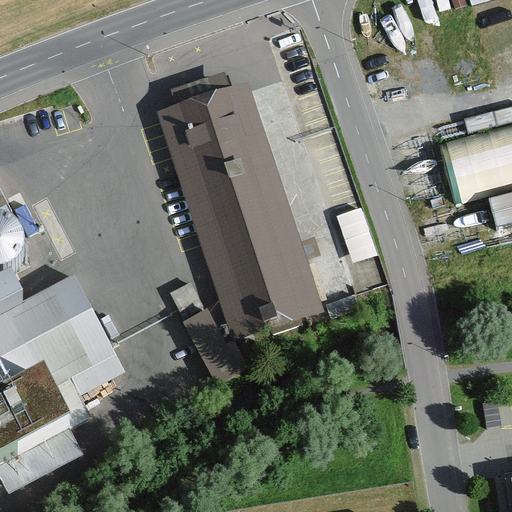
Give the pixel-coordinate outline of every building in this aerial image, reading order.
[(318,310),(245,87),(164,113),(236,336),(318,310)] [(511,128),(445,142),(457,200),(511,188),(511,128)] [(511,194),(491,199),(498,231),(484,234),(488,250),(511,244),(511,194)] [(424,218),(431,244),(485,229),(478,202),(424,218)] [(356,264),(380,255),(363,209),(339,218),(356,264)] [(0,260),(5,260),(14,255),(20,247),(22,238),(21,228),(16,220),(9,214),(0,211),(0,260)] [(0,466),(11,488),(79,453),(66,427),(86,416),(74,394),(119,371),(73,281),(26,304),(9,271),(0,275),(0,466)] [(173,296),(219,381),(237,372),(191,287),(173,296)]
